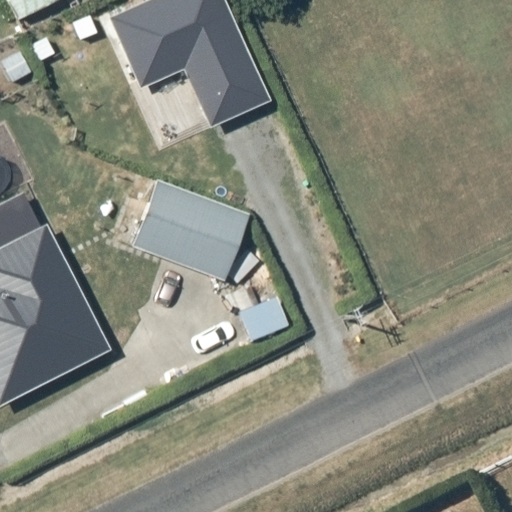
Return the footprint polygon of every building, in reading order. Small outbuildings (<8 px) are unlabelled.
[(8,0),(19,21),(32,14),(39,28),(74,11),(68,0),(8,0)] [(268,103),(222,0),(148,0),(108,18),(140,91),(183,72),(208,129),(268,103)] [(232,261),(233,259),(248,215),(156,182),(133,248),(225,281),(232,261)] [(0,406),(109,351),(46,227),(17,242),(0,208),(0,406)] [(261,245),(235,254),(250,298),(277,289),(261,245)]
